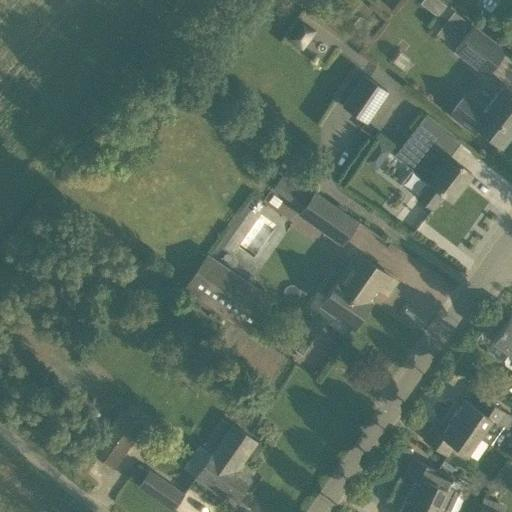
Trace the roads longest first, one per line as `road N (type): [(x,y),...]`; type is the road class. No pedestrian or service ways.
road 1 (residential): [(318,511),(500,254)]
road 2 (unclassified): [(101,511),(0,425)]
